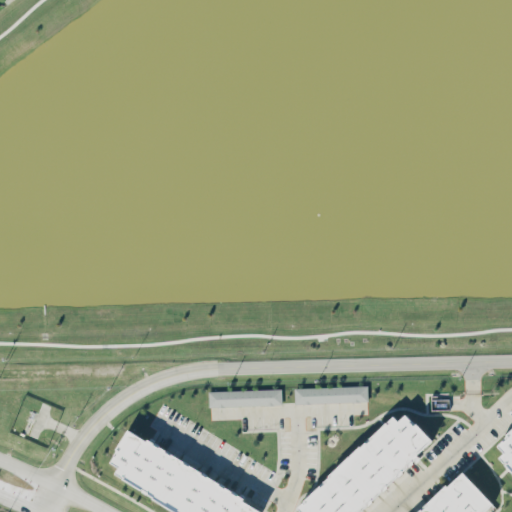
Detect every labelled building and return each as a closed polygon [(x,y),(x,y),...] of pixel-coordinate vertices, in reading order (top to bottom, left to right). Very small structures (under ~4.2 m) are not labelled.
[(294,387),(295,403),(368,401),(368,385),(294,387)] [(282,388),(208,390),(209,406),(282,404),(282,388)] [(394,415),(296,506),(302,511),(357,511),(434,441),(407,413),(399,420),(394,415)] [(115,475),(179,511),(259,511),(263,506),(129,429),(110,461),(120,467),(115,475)] [(511,429),(496,443),(504,452),(500,456),(511,469),(511,429)] [(415,511),(425,503),(424,502),(446,481),(447,482),(462,467),(492,500),(480,511),(472,511),(470,509),(467,511),(415,511)]
